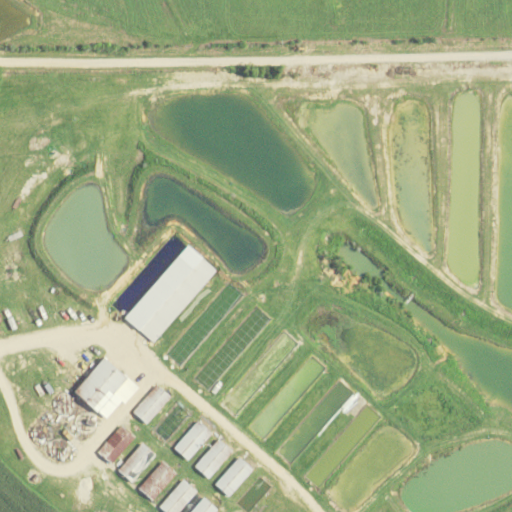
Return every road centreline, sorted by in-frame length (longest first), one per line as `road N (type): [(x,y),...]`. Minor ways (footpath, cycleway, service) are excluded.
road 1 (residential): [(0,62),(511,52)]
road 2 (residential): [(0,346),(38,333),(102,331),(153,363),(273,469)]
